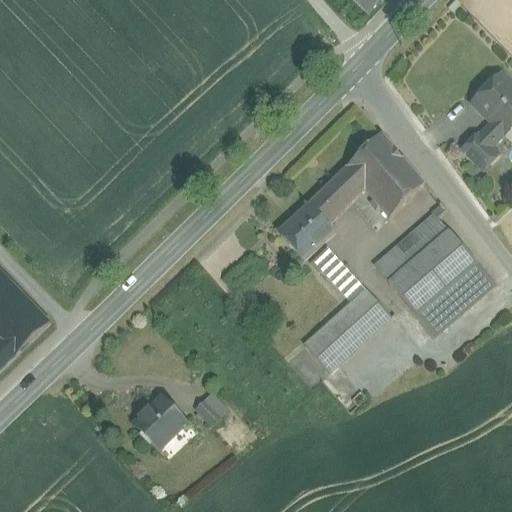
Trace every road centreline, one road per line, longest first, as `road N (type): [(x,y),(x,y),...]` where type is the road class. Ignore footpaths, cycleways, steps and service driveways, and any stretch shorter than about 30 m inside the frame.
road 1 (secondary): [(360,65),(0,417)]
road 2 (unclassified): [(511,274),(360,65)]
